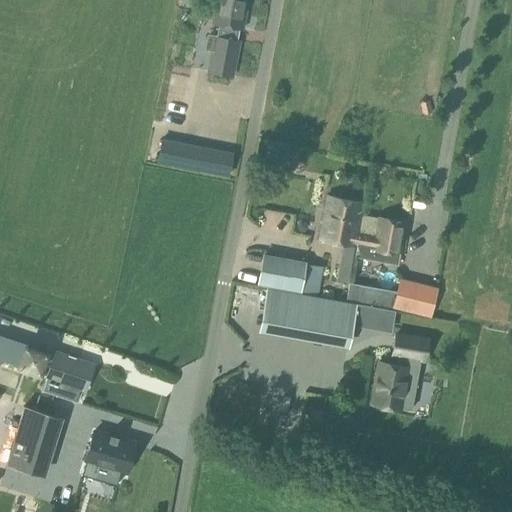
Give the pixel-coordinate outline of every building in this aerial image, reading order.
[(220,26),(218,36),(207,34),(204,50),(213,52),(209,71),(233,76),(240,40),(237,40),(239,30),(243,30),(248,0),(217,0),(212,24),(220,26)] [(309,102),(298,109),(306,123),(317,116),(309,102)] [(180,148),(184,114),(174,113),(171,147),(180,148)] [(232,153),(203,147),(198,169),(228,175),(232,153)] [(355,245),(357,233),(363,201),(327,195),(319,238),(355,245)] [(396,264),(404,223),(364,215),(361,234),(357,233),(355,245),(356,245),(354,256),(396,264)] [(299,291),(304,263),(264,255),(259,284),(299,291)] [(437,287),(399,278),(392,308),(430,316),(437,287)] [(267,289),(260,328),(347,344),(355,305),(267,289)] [(380,313),(383,292),(368,290),(365,311),(380,313)] [(423,360),(427,340),(396,335),(392,355),(398,356),(397,366),(378,362),(371,404),(400,410),(400,409),(410,410),(420,360),(423,360)] [(0,359),(2,360),(8,341),(0,338),(0,359)] [(22,346),(13,373),(40,381),(48,355),(22,346)] [(54,351),(43,382),(44,383),(41,393),(77,405),(80,395),(85,396),(95,365),(54,351)] [(58,416),(23,405),(6,462),(40,473),(58,416)] [(94,431),(86,458),(125,470),(133,443),(94,431)] [(67,511),(66,511),(54,507),(52,511),(81,511),(82,511),(85,511),(92,511),(95,508),(72,499),(67,511)]
